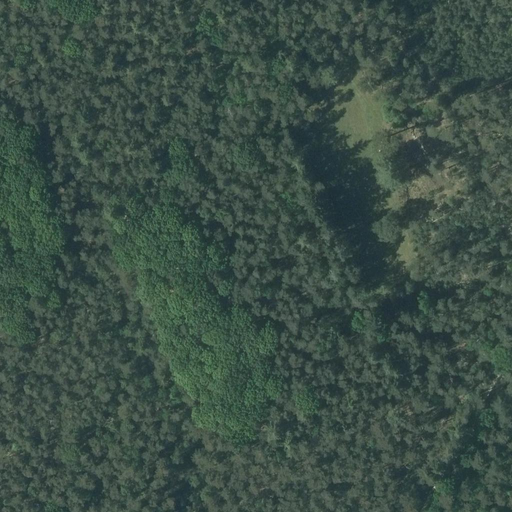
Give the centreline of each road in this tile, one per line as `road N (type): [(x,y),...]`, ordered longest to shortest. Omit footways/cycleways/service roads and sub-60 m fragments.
road 1 (track): [(0,354),(118,279),(202,510),(413,375),(368,243),(357,48),(380,0)]
road 2 (track): [(0,61),(27,41),(101,200),(118,279)]
road 3 (unknown): [(430,511),(511,358)]
